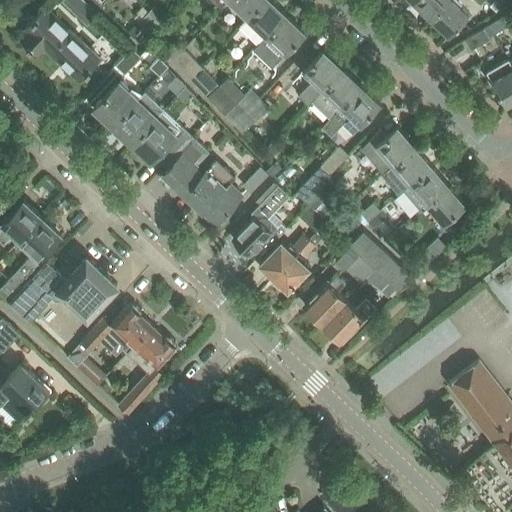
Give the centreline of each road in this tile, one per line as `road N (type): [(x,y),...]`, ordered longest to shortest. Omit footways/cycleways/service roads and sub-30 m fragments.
road 1 (tertiary): [(251,322),(0,85)]
road 2 (residential): [(0,495),(161,418),(251,322)]
road 3 (tertiary): [(446,511),(251,322)]
road 4 (residential): [(333,0),(495,156)]
